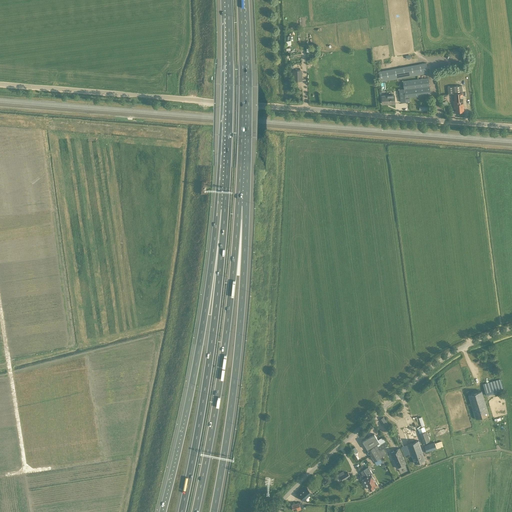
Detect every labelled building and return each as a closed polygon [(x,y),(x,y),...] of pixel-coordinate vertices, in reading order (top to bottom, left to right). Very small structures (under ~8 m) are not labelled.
[(426,63),(379,71),(380,82),(428,73),(426,63)] [(301,70),(293,70),(293,81),(301,81),(301,70)] [(404,88),(399,89),(400,102),(410,101),(410,98),(431,95),(428,78),(403,81),(404,88)] [(442,95),(448,94),(454,93),(454,101),(453,101),(454,109),(455,108),(455,112),(464,111),(461,85),(447,87),(448,89),(441,89),(442,95)] [(394,95),(381,96),(382,104),(387,104),(395,104),(394,95)] [(501,379),(496,381),(496,380),(483,384),(486,395),(500,392),(500,391),(504,390),(503,386),(501,379)] [(468,395),(475,418),(488,414),(481,391),(468,395)] [(386,429),(390,428),(385,416),(381,418),(386,429)] [(405,457),(411,455),(414,463),(425,459),(413,425),(402,429),(408,444),(401,447),(405,457)] [(424,427),(418,429),(419,433),(423,443),(429,441),(426,431),(424,427)] [(374,434),(362,441),(367,450),(368,449),(369,450),(368,450),(370,454),(374,461),(380,458),(382,462),(385,460),(383,456),(377,446),(378,446),(377,445),(376,445),(376,444),(379,442),(374,434)] [(428,444),(424,446),(426,452),(437,449),(437,448),(443,446),(441,441),(435,443),(434,442),(428,444)] [(405,464),(405,463),(406,463),(399,449),(391,453),(393,460),(392,461),(396,468),(405,464)] [(371,484),(373,488),(378,485),(371,474),(367,468),(364,470),(366,473),(365,473),(369,481),(370,480),(371,483),(371,484)] [(369,490),(373,488),(371,484),(371,483),(370,480),(369,481),(365,473),(366,473),(364,470),(360,471),(362,475),(360,477),(362,480),(363,479),(369,490)] [(339,475),(335,478),(339,485),(344,482),(343,481),(350,476),(348,472),(345,474),(343,471),(338,474),(339,475)] [(307,487),(299,495),(303,500),(312,493),(307,487)]
